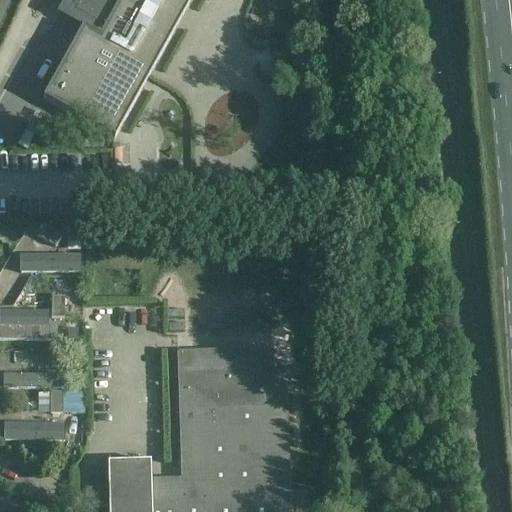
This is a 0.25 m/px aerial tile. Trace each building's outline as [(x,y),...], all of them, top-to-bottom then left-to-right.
[(91,25),(87,32),(82,29),(42,101),(114,139),(191,0),(75,0),(69,12),(91,25)] [(27,151),(34,138),(25,133),(17,146),(27,151)] [(168,201),(168,216),(249,215),(248,199),(168,201)] [(0,227),(0,242),(9,248),(16,237),(0,227)] [(62,238),(44,227),(37,238),(55,249),(62,238)] [(0,275),(0,293),(14,302),(44,253),(22,239),(0,275)] [(51,320),(64,320),(64,299),(51,298),(51,320)] [(0,344),(60,346),(60,334),(48,334),(49,331),(0,330),(0,344)] [(51,368),(63,368),(64,347),(51,347),(51,368)] [(108,511),(290,511),(287,389),(274,389),(273,351),(177,354),(180,481),(150,482),(149,465),(108,466),(108,470),(95,471),(96,510),(109,509),(108,511)] [(62,394),(62,379),(5,379),(5,393),(62,394)] [(50,416),(62,416),(63,394),(50,394),(50,416)] [(4,427),(4,444),(64,445),(64,427),(4,427)]
